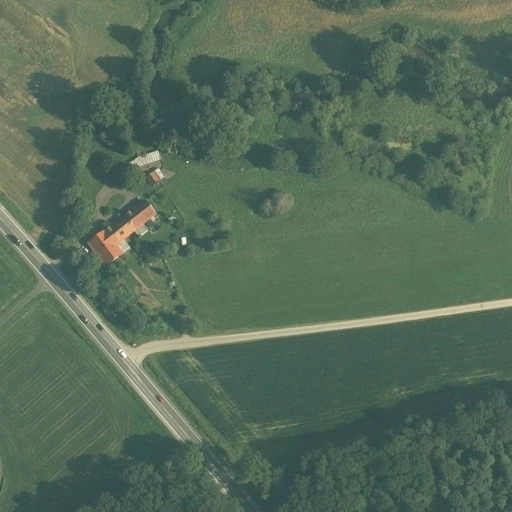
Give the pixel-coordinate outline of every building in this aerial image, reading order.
[(132,163),(138,170),(142,166),(160,160),(157,152),(137,159),(132,163)] [(131,162),(118,172),(123,178),(131,171),(133,174),(138,170),(131,162)] [(164,178),(157,170),(153,173),(159,181),(164,178)] [(153,173),(146,178),(152,186),(159,181),(153,173)] [(144,201),(104,233),(115,247),(156,215),(144,201)] [(104,233),(89,245),(106,267),(121,255),(115,247),(104,233)] [(121,278),(116,284),(122,289),(127,283),(121,278)]
